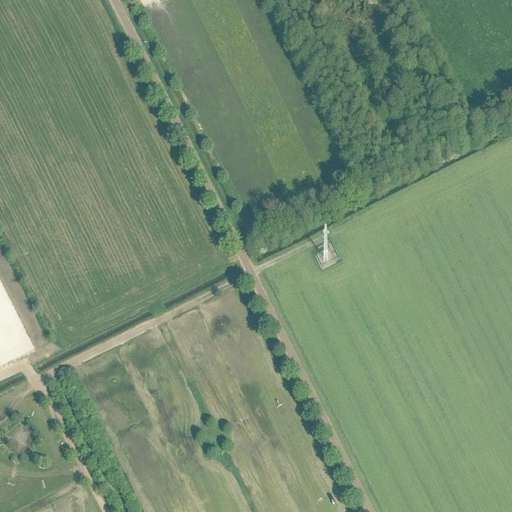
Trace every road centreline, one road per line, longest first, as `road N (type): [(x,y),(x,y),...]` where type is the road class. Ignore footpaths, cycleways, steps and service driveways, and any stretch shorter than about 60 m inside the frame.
road 1 (unclassified): [(368,511),(113,0)]
road 2 (track): [(247,275),(0,400)]
road 3 (track): [(36,382),(104,511)]
